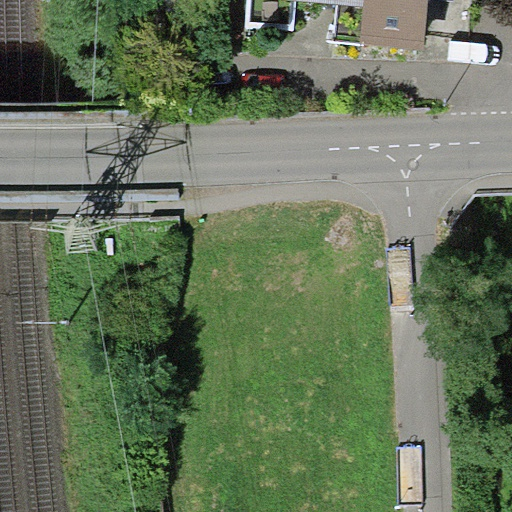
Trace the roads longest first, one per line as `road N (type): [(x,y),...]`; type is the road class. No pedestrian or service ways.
road 1 (residential): [(405,144),(0,157)]
road 2 (residential): [(426,511),(405,144)]
